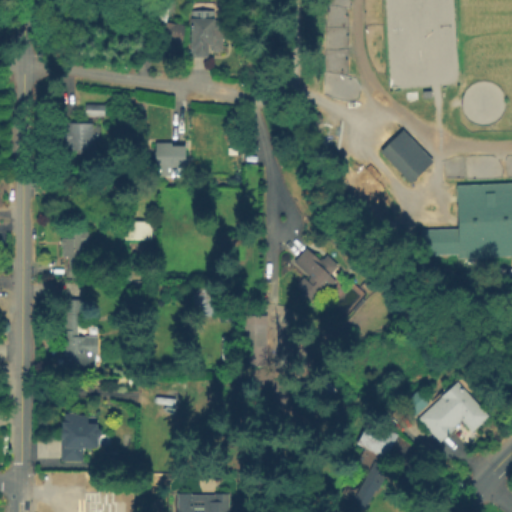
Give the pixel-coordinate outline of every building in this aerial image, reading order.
[(222,50),(222,51),(210,51),(210,60),(193,60),(193,13),(210,13),(210,23),(222,23),(222,50)] [(189,27),(185,46),(159,41),(163,22),(189,27)] [(87,119),(87,106),(105,106),(105,120),(87,119)] [(92,125),(91,151),(68,151),(68,125),(92,125)] [(404,132),(435,164),(412,186),(381,154),(404,132)] [(186,146),(187,171),(173,172),(173,179),(157,179),(156,147),(186,146)] [(511,258),(460,261),(460,259),(425,260),(424,235),(459,233),(456,190),(511,186),(511,258)] [(155,222),(154,242),(127,242),(127,222),(155,222)] [(90,236),(90,247),(83,247),(83,258),(82,258),(82,278),(68,278),(68,258),(64,258),(64,232),(83,232),(83,236),(90,236)] [(221,258),(221,234),(243,235),(243,258),(221,258)] [(321,262),(322,263),(326,259),(337,269),(332,275),(339,281),(314,310),(294,292),(307,277),(294,266),(308,250),(321,262)] [(334,303),(346,315),(364,295),(352,283),(334,303)] [(218,287),(218,316),(191,315),(191,287),(218,287)] [(83,303),(83,335),(79,335),(79,338),(97,338),(97,371),(63,371),(63,303),(83,303)] [(268,318),(268,366),(244,366),(244,318),(268,318)] [(222,360),(221,337),(235,337),(236,360),(222,360)] [(461,382),(495,419),(474,438),(461,424),(439,444),(404,405),(420,391),(434,406),(461,382)] [(101,435),(101,451),(84,451),(84,462),(62,462),(61,413),(91,413),(91,426),(101,426),(101,435)] [(398,434),(386,459),(357,445),(370,420),(398,434)] [(397,476),(378,511),(373,511),(353,500),(373,463),(397,476)] [(94,511),(74,511),(74,487),(95,487),(94,511)] [(231,495),(231,511),(178,511),(178,495),(231,495)]
